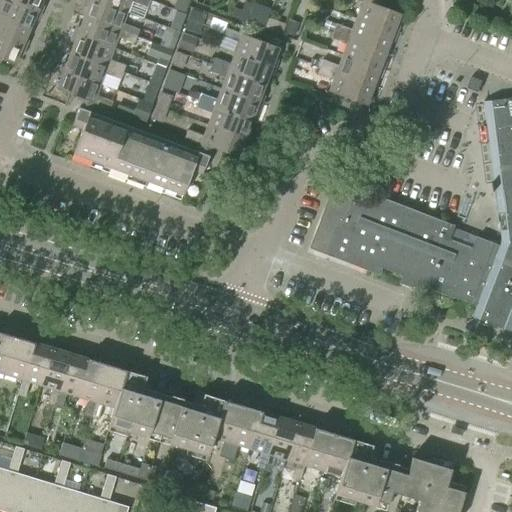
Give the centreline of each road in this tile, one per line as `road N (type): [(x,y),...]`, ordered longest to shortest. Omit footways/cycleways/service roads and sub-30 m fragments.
road 1 (residential): [(476,511),(488,464),(218,377)]
road 2 (unclassified): [(261,256),(295,173),(392,116),(424,36)]
road 3 (tertiary): [(511,404),(238,317)]
road 4 (residential): [(261,256),(0,159)]
road 5 (tertiary): [(238,317),(0,243)]
road 6 (residential): [(218,377),(0,310)]
road 7 (residential): [(65,0),(0,141)]
road 8 (residential): [(401,304),(261,256)]
